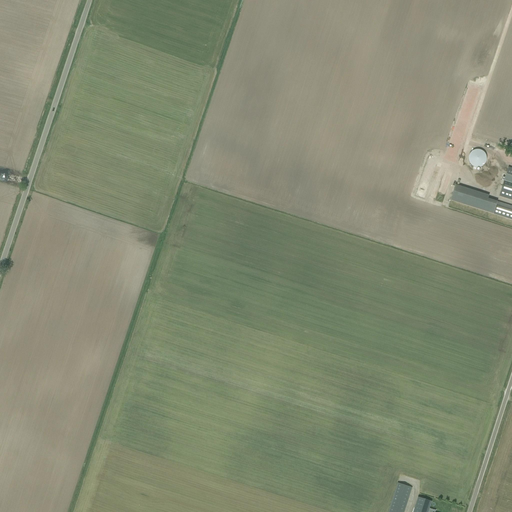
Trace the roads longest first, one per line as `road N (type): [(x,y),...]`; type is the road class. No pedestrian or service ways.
road 1 (unclassified): [(0,274),(90,0)]
road 2 (unclassified): [(471,511),(511,386)]
